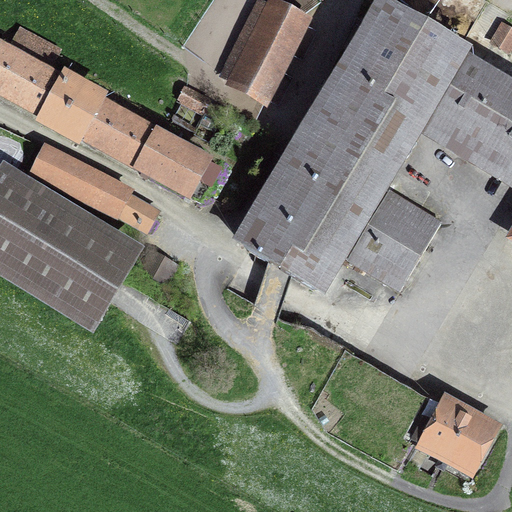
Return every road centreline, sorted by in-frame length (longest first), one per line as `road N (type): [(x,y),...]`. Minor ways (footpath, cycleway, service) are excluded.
road 1 (track): [(0,112),(198,228),(222,323),(249,344),(278,399),(327,446),(434,499),(483,508),(506,489),(511,464)]
road 2 (track): [(278,399),(217,404),(191,391),(168,360),(165,325),(124,299)]
